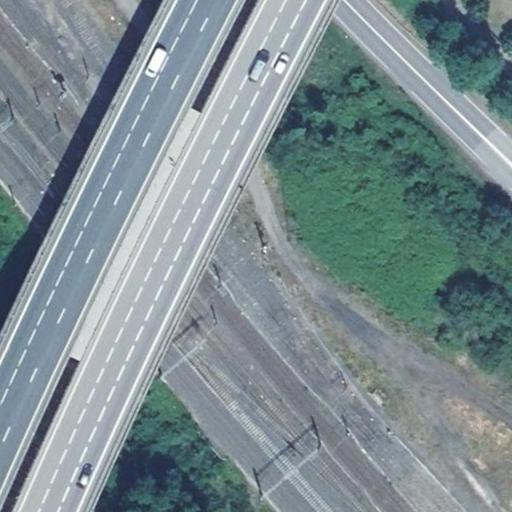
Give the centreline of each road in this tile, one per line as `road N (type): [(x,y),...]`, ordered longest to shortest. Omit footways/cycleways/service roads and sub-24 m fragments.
road 1 (motorway): [(48,511),(294,0)]
road 2 (motorway): [(213,0),(0,437)]
road 3 (tertiary): [(483,135),(345,0)]
